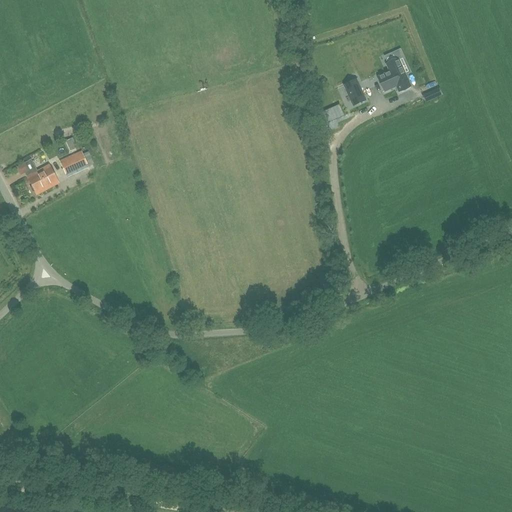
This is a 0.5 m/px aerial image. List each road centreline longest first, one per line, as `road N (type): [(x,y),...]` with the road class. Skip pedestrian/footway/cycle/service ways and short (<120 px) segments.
road 1 (unclassified): [(62,281),(161,333),(236,332),(292,320),(511,229)]
road 2 (track): [(179,511),(0,487)]
